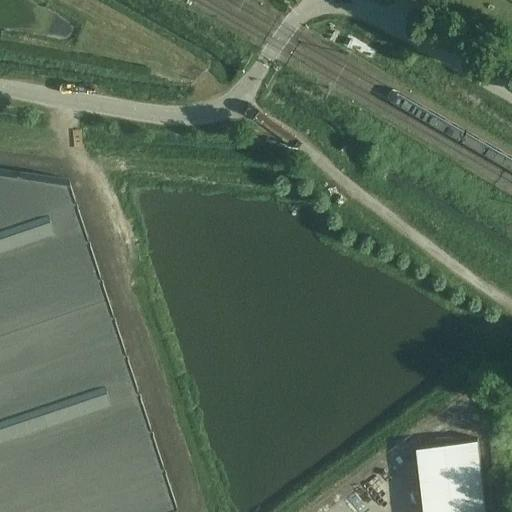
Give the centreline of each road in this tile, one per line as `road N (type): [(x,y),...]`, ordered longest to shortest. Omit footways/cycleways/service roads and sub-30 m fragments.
road 1 (track): [(238,101),(307,146),(322,170),(511,298)]
road 2 (residential): [(0,88),(188,117),(238,101),(268,54)]
road 3 (unclassified): [(346,0),(511,92)]
